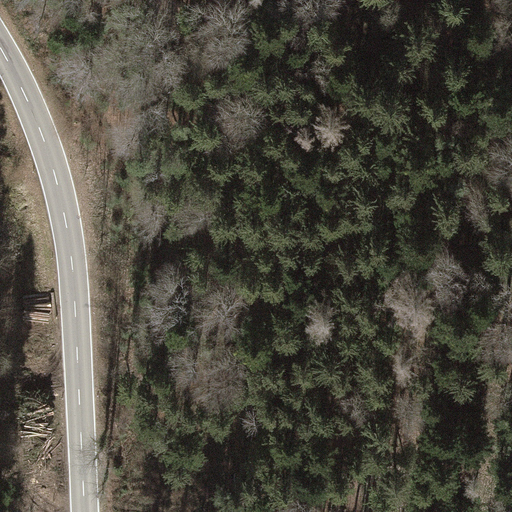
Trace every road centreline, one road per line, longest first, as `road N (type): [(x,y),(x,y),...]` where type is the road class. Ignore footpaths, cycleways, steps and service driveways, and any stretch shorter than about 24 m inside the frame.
road 1 (track): [(164,0),(298,261),(336,408),(347,511)]
road 2 (tertiary): [(84,511),(73,264),(57,182),(0,45)]
